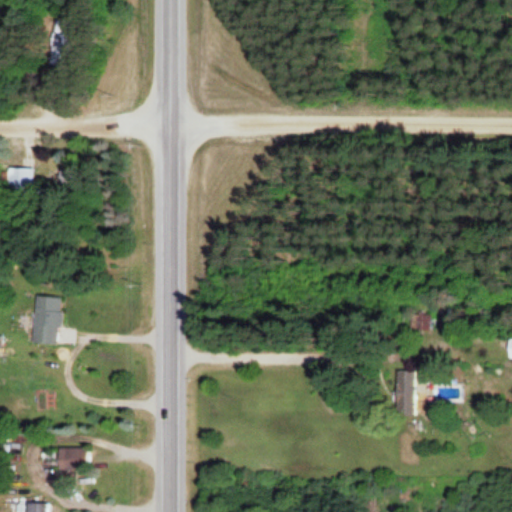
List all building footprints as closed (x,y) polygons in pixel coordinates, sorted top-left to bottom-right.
[(12,168),(12,194),(37,194),(36,168),(12,168)] [(62,345),(64,297),(39,296),(37,344),(62,345)] [(431,315),(409,315),(409,335),(431,335),(431,315)] [(415,372),(396,372),(396,400),(415,400),(415,372)] [(47,412),(58,384),(33,375),(23,403),(47,412)] [(62,449),(62,471),(87,471),(87,449),(62,449)]
